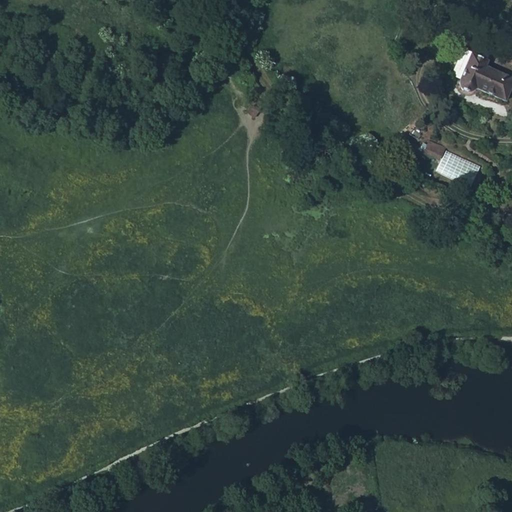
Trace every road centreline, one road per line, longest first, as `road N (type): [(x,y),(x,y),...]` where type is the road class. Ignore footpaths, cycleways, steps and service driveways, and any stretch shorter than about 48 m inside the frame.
road 1 (track): [(511,238),(341,156),(270,96),(201,0)]
road 2 (residential): [(511,140),(453,131),(430,110),(435,52),(463,48),(511,75)]
